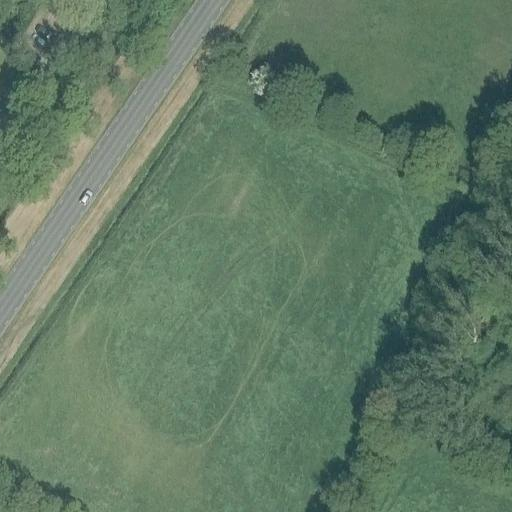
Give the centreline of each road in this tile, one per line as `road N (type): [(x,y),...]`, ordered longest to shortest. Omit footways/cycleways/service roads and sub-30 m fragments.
road 1 (secondary): [(0,311),(212,0)]
road 2 (residential): [(0,135),(87,0)]
